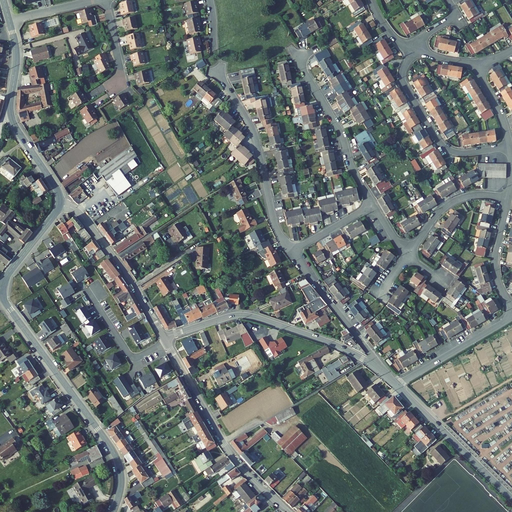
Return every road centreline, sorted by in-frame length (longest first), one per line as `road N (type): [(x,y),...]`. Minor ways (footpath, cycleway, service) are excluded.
road 1 (tertiary): [(113,511),(121,484),(116,456),(1,289)]
road 2 (residential): [(163,337),(244,315),(332,343),(378,369)]
road 3 (residential): [(289,511),(227,449),(166,341)]
road 4 (residential): [(216,68),(255,135),(274,222),(290,252)]
road 5 (tertiary): [(60,203),(11,117),(16,47),(9,19)]
road 6 (residential): [(413,48),(402,77),(442,145),(463,153),(509,146)]
road 7 (residential): [(297,59),(373,204)]
road 8 (residential): [(397,385),(511,498)]
road 9 (residential): [(378,369),(290,252)]
road 10 (residential): [(397,385),(511,316)]
road 11 (residential): [(407,255),(455,199),(509,198)]
